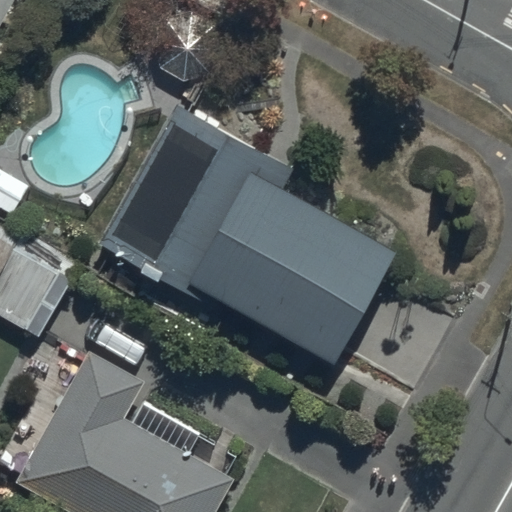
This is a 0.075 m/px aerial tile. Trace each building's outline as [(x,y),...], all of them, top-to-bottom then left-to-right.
[(0,0),(0,24),(13,0),(0,0)] [(155,262),(149,272),(224,313),(228,305),(332,362),(394,249),(283,189),(294,170),(175,105),(104,235),(155,262)] [(0,168),(0,208),(11,215),(29,186),(0,168)] [(0,225),(0,314),(36,336),(69,280),(0,239),(0,227),(1,226),(0,225)] [(124,417),(144,381),(87,349),(13,482),(67,511),(214,511),(232,479),(188,455),(206,423),(150,392),(133,422),(124,417)]
